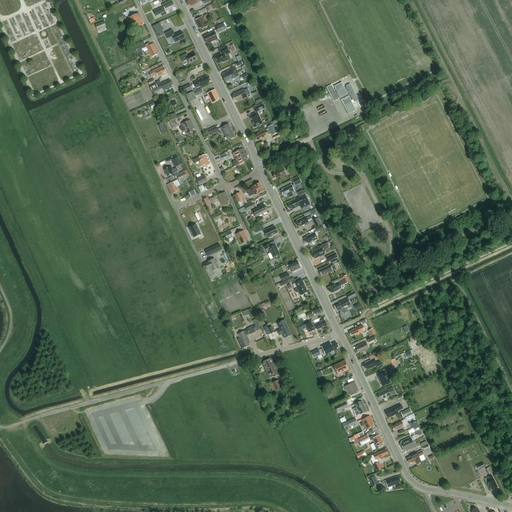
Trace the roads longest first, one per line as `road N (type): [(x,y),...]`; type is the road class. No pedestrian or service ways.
road 1 (tertiary): [(511,506),(408,478),(340,334)]
road 2 (residential): [(136,0),(226,187)]
road 3 (tertiary): [(261,170),(179,0)]
road 4 (tertiary): [(340,334),(261,170)]
